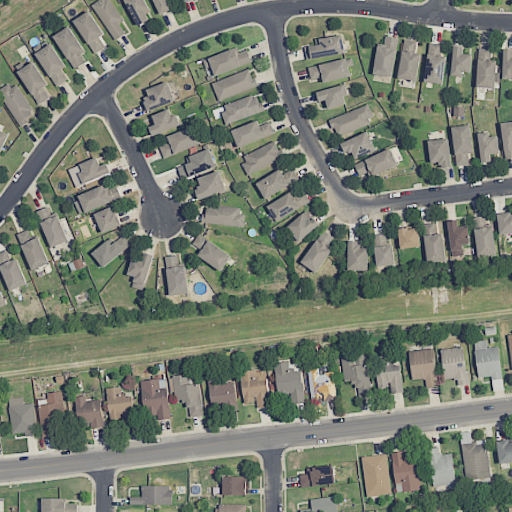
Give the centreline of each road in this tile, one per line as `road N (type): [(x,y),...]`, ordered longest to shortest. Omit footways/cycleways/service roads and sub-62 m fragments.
road 1 (residential): [(511,25),(346,6),(277,11),(205,30),(101,94),(0,211)]
road 2 (tertiary): [(0,471),(511,406)]
road 3 (residential): [(277,11),(300,117),(357,210)]
road 4 (residential): [(511,187),(357,210)]
road 5 (residential): [(101,94),(166,216)]
